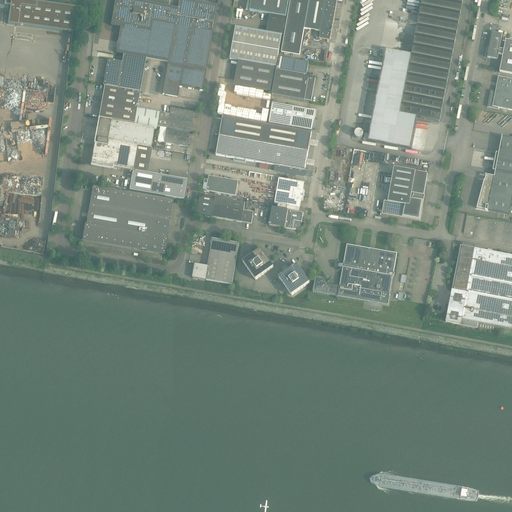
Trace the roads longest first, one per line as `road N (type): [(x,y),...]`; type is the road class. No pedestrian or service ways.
road 1 (unclassified): [(171,269),(61,246),(90,0)]
road 2 (unknown): [(387,0),(356,48),(347,135),(425,154),(459,137)]
road 3 (unclassified): [(441,238),(484,0)]
road 4 (unclassified): [(187,223),(224,0)]
road 5 (unclassified): [(312,217),(350,0)]
road 6 (unclassified): [(187,223),(301,243),(312,217)]
road 7 (unclassified): [(312,217),(441,238)]
